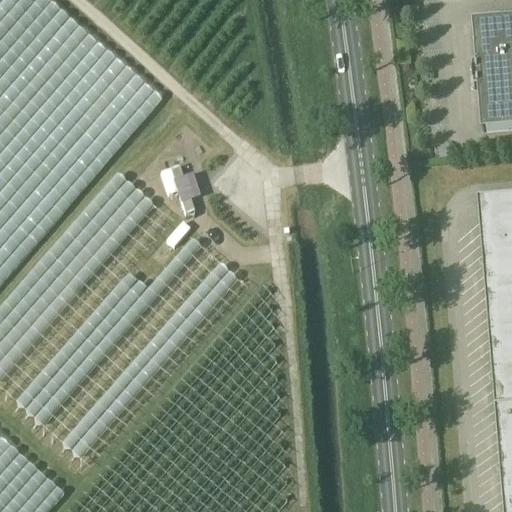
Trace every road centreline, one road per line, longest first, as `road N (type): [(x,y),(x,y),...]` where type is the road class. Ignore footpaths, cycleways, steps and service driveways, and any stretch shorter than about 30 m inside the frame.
road 1 (secondary): [(392,511),(339,0)]
road 2 (track): [(361,161),(277,166),(80,0)]
road 3 (unknown): [(492,511),(472,242),(484,209),(511,196)]
